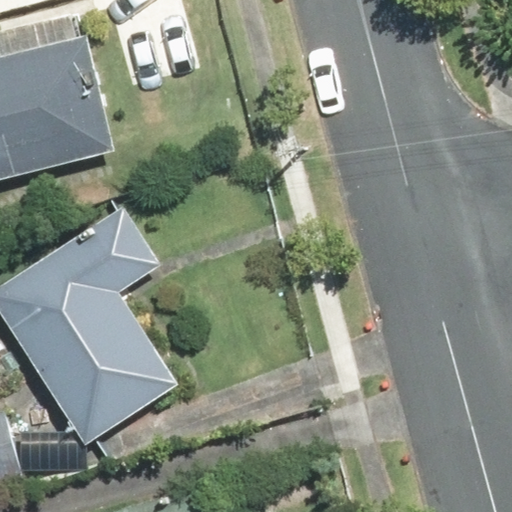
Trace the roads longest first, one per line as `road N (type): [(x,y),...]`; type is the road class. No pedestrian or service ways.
road 1 (residential): [(364,0),(430,262)]
road 2 (residential): [(430,262),(494,511)]
